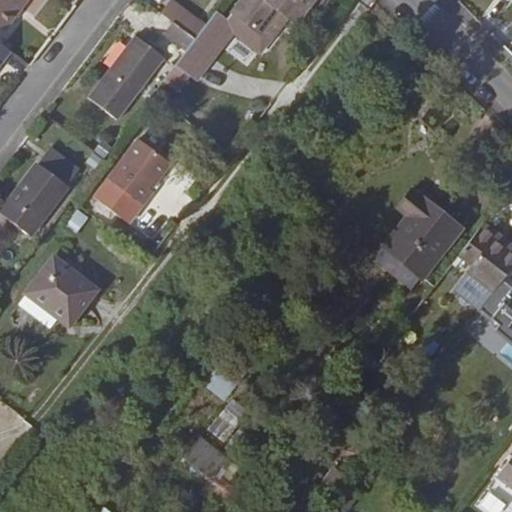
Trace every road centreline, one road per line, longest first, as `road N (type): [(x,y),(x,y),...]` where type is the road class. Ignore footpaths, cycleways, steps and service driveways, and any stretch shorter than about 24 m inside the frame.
road 1 (residential): [(0,137),(103,0)]
road 2 (tertiary): [(410,0),(511,99)]
